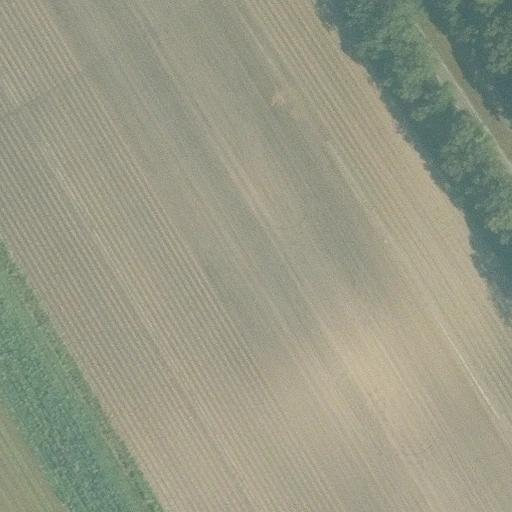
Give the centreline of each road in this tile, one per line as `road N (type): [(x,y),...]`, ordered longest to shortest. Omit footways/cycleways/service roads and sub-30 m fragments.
road 1 (secondary): [(511,191),(385,0)]
road 2 (unclassified): [(511,125),(428,0)]
